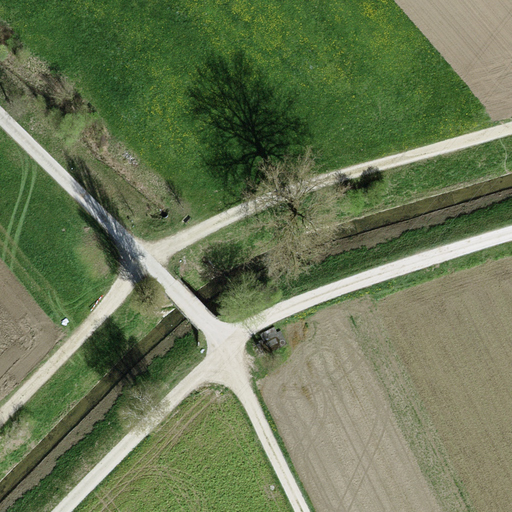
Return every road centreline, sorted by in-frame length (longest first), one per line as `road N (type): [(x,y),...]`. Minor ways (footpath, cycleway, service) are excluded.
road 1 (track): [(0,413),(144,259),(256,202),(511,126)]
road 2 (track): [(0,116),(170,284),(220,345)]
road 3 (track): [(511,235),(343,285),(259,318),(220,345)]
road 4 (track): [(220,345),(56,511)]
road 5 (track): [(302,511),(220,345)]
